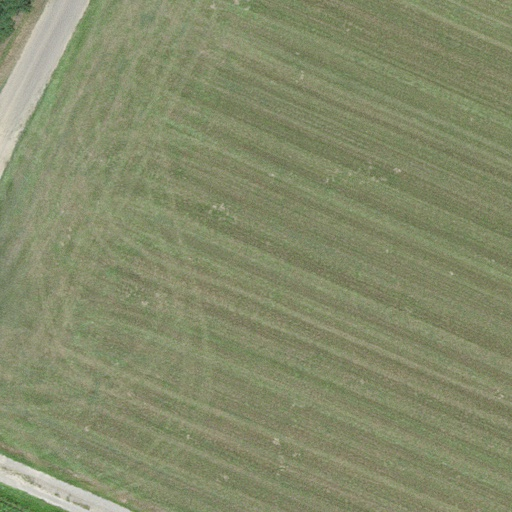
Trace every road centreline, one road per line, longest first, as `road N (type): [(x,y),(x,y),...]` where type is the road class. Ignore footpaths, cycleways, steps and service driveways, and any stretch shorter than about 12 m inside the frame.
road 1 (unclassified): [(77,0),(0,134)]
road 2 (track): [(136,511),(0,452)]
